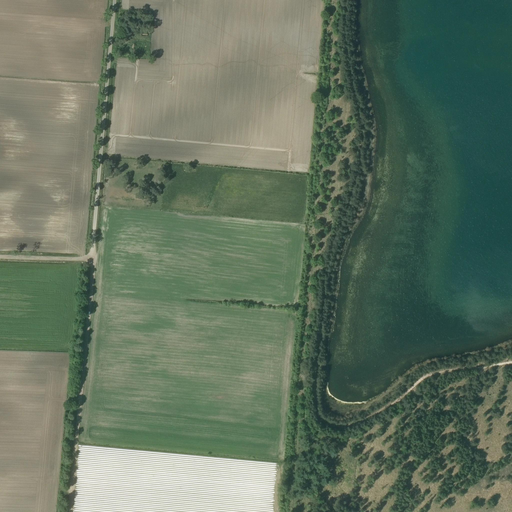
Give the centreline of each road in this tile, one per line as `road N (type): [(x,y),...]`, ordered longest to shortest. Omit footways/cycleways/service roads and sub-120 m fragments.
road 1 (track): [(66,511),(91,259),(0,257)]
road 2 (unclassified): [(91,259),(113,0)]
